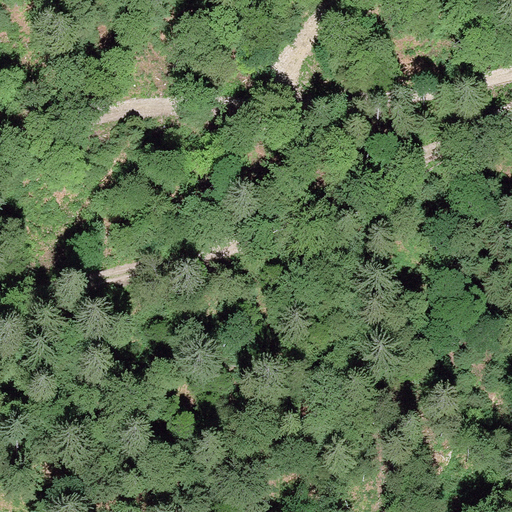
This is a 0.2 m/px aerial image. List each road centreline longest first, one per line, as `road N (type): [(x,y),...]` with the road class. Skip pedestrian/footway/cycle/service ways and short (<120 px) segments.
road 1 (track): [(511,116),(203,261),(0,308)]
road 2 (track): [(511,73),(445,91),(110,110),(0,141)]
